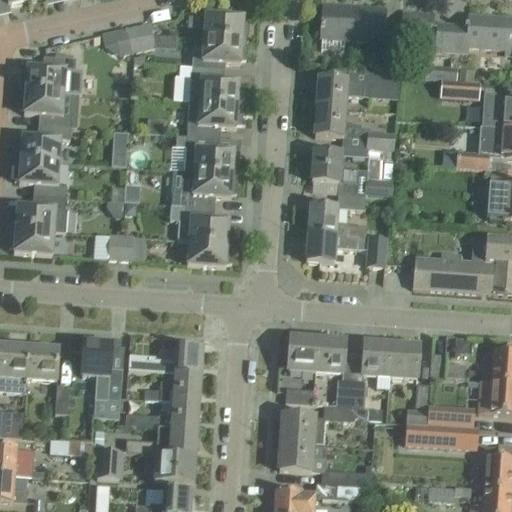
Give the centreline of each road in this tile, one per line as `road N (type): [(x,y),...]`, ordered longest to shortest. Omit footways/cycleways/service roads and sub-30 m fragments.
road 1 (residential): [(286,0),(263,307)]
road 2 (residential): [(511,325),(263,307)]
road 3 (residential): [(240,306),(0,289)]
road 4 (residential): [(226,511),(240,306)]
road 5 (residential): [(3,37),(169,0)]
